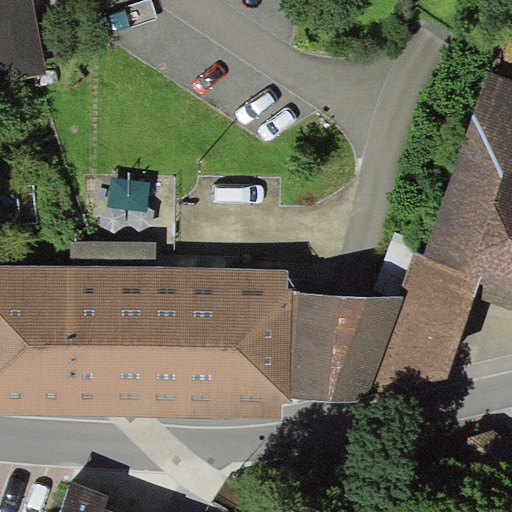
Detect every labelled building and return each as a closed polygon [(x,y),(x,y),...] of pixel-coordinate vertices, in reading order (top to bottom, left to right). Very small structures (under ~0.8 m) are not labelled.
[(33,0),(0,0),(0,82),(47,73),(33,0)] [(403,297),(367,401),(446,384),(474,298),(511,310),(511,78),(488,70),(424,252),(414,248),(398,296),(403,297)] [(71,240),(71,266),(156,267),(156,242),(71,240)] [(288,269),(156,267),(71,266),(0,265),(0,415),(281,421),(281,403),(293,403),(293,399),(295,291),(288,291),(288,269)] [(403,297),(398,296),(301,292),(301,291),(295,291),(293,399),(367,401),(403,297)] [(117,511),(105,508),(110,496),(71,482),(60,511),(117,511)]
